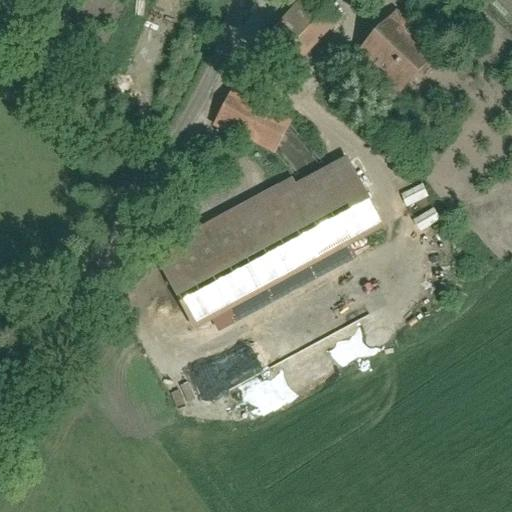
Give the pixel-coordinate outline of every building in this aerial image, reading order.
[(342,25),(315,0),(309,0),(263,48),(293,76),(342,25)] [(439,61),(392,18),(359,55),(405,97),(439,61)] [(223,130),(270,153),(286,121),(239,97),(223,130)] [(391,235),(351,158),(162,255),(202,333),(391,235)] [(408,194),(411,206),(430,199),(427,188),(408,194)] [(264,340),(266,374),(231,391),(231,400),(238,413),(246,413),(264,403),(267,408),(293,395),(285,378),(285,381),(264,340)]
